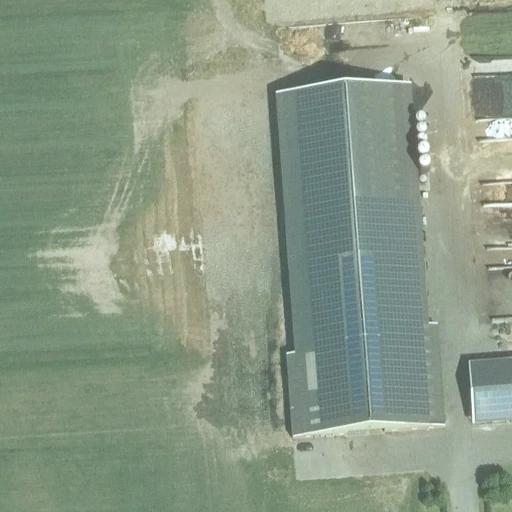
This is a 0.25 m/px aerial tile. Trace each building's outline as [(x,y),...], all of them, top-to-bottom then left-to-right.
[(511,73),(471,76),(473,115),(510,113),(510,110),(511,110),(511,73)] [(403,90),(281,99),(306,438),(442,428),(436,349),(422,350),(421,330),(403,90)] [(468,120),(469,137),(500,134),(499,118),(468,120)] [(484,177),(511,176),(511,137),(483,138),(484,177)] [(487,234),(511,233),(511,216),(486,217),(487,234)]
